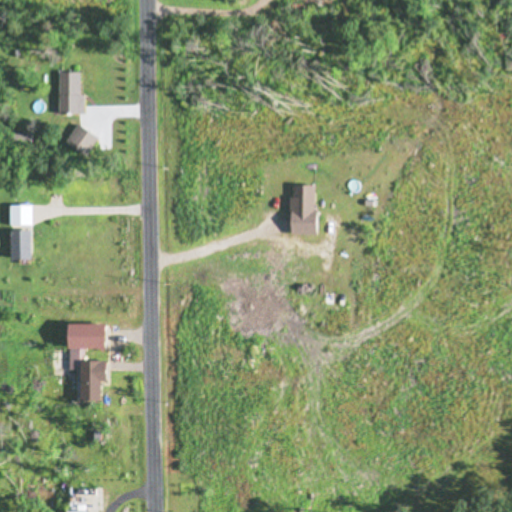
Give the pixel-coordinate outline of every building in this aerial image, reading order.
[(56,72),(56,114),(81,114),(81,92),(77,92),(77,72),(56,72)] [(311,184),(286,184),(286,213),(311,213),(311,184)] [(6,225),(27,225),(27,204),(6,204),(6,225)] [(27,229),(6,229),(6,261),(27,261),(27,229)] [(99,348),(99,323),(61,323),(61,348),(99,348)] [(76,399),(102,399),(102,361),(76,361),(76,399)]
